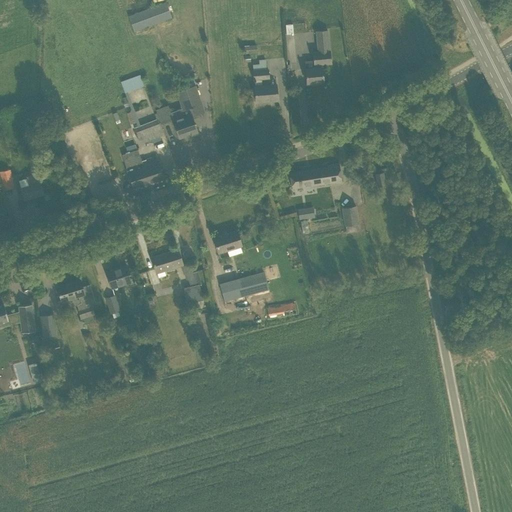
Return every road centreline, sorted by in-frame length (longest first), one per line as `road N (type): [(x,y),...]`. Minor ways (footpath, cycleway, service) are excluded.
road 1 (tertiary): [(394,111),(109,224),(0,258)]
road 2 (unclassified): [(474,511),(394,111)]
road 3 (tertiary): [(394,111),(511,49)]
